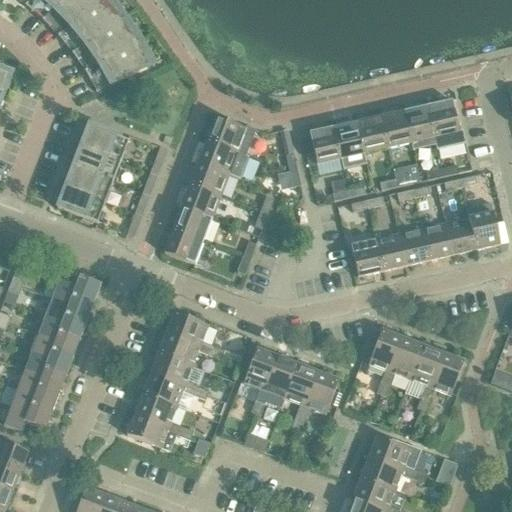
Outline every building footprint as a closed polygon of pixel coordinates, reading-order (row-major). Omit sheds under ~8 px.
[(25,8),(32,0),(13,0),(15,1),(15,0),(24,7),(25,8)] [(42,23),(64,0),(32,0),(25,8),(32,14),(33,14),(41,21),(41,22),(42,23)] [(58,39),(104,0),(103,0),(64,0),(42,23),(49,29),(57,37),(58,39)] [(72,56),(121,22),(121,21),(120,18),(119,15),(117,12),(116,9),(114,7),(111,9),(104,0),(58,39),(64,46),(71,54),(71,55),(72,56)] [(84,74),(137,44),(136,44),(136,41),(135,38),(134,35),(132,32),(131,29),(128,31),(121,22),(72,56),(77,64),(78,63),(84,73),(84,74)] [(95,94),(149,69),(149,66),(149,63),(148,59),(147,56),(145,53),(142,54),(137,44),(84,74),(89,82),(90,82),(95,92),(95,94)] [(0,95),(3,97),(11,76),(0,71),(0,95)] [(458,134),(451,103),(427,108),(434,140),(458,134)] [(434,140),(427,108),(403,113),(410,145),(434,140)] [(410,145),(403,113),(380,119),(388,150),(410,145)] [(245,158),(255,132),(245,128),(244,130),(215,119),(206,143),(237,154),(245,158)] [(388,150),(380,119),(357,124),(364,156),(388,150)] [(364,156),(357,124),(332,130),(340,161),(364,156)] [(127,145),(128,144),(121,141),(122,139),(112,135),(111,138),(88,129),(80,149),(120,165),(124,155),(123,154),(126,145),(127,145)] [(340,161),(332,130),(308,135),(313,155),(315,167),(340,161)] [(308,135),(300,137),(305,157),(313,155),(308,135)] [(228,177),(237,154),(206,143),(198,165),(228,177)] [(115,174),(118,165),(120,165),(80,149),(72,170),(112,185),(116,175),(115,174)] [(156,179),(166,153),(159,150),(149,176),(156,179)] [(296,172),(293,157),(285,158),(288,174),(296,172)] [(220,199),(228,177),(198,165),(189,188),(220,199)] [(458,176),(456,168),(441,171),(442,179),(458,176)] [(107,195),(111,185),(112,186),(112,185),(72,170),(64,190),(104,205),(108,195),(107,195)] [(442,179),(441,171),(425,175),(427,183),(442,179)] [(300,188),(296,172),(288,174),(292,190),(300,188)] [(149,199),(156,179),(149,176),(142,196),(149,199)] [(412,186),(410,178),(394,182),(396,190),(412,186)] [(476,186),(474,178),(458,182),(460,190),(476,186)] [(396,190),(394,182),(378,185),(380,193),(396,190)] [(460,190),(458,182),(443,185),(445,193),(460,190)] [(330,188),(332,196),(347,192),(345,185),(330,188)] [(211,222),(220,199),(189,188),(181,210),(211,222)] [(365,197),(363,189),(347,192),(349,200),(365,197)] [(429,197),(427,189),(412,192),(414,200),(429,197)] [(99,215),(103,205),(104,206),(104,205),(64,190),(57,209),(56,211),(82,220),(81,223),(91,227),(92,224),(96,226),(101,215),(99,215)] [(349,200),(347,192),(332,196),(333,204),(349,200)] [(414,200),(412,192),(396,196),(398,204),(414,200)] [(141,219),(149,199),(142,196),(134,216),(141,219)] [(267,217),(272,202),(265,199),(259,214),(267,217)] [(382,207),(381,199),(365,203),(367,211),(382,207)] [(367,211),(365,203),(349,207),(351,214),(367,211)] [(203,244),(211,222),(181,210),(172,232),(203,244)] [(261,232),(267,217),(259,214),(253,229),(261,232)] [(507,245),(502,224),(494,226),(492,215),(467,221),(474,253),(507,245)] [(133,240),(141,219),(134,216),(126,237),(133,240)] [(474,253),(467,221),(444,226),(451,258),(474,253)] [(451,258),(444,226),(420,232),(427,263),(451,258)] [(194,267),(203,244),(172,232),(163,256),(194,267)] [(427,263),(420,232),(397,237),(404,269),(427,263)] [(404,269),(397,237),(374,242),(381,274),(404,269)] [(381,274),(374,242),(349,248),(356,279),(381,274)] [(250,262),(255,247),(248,244),(242,259),(250,262)] [(0,261),(11,266),(14,259),(2,255),(0,261)] [(244,277),(250,262),(242,259),(236,274),(244,277)] [(0,270),(8,273),(11,266),(0,261),(0,270)] [(21,290),(23,283),(12,279),(10,286),(21,290)] [(93,307),(100,287),(78,279),(75,289),(58,282),(51,302),(69,308),(72,299),(93,307)] [(18,297),(21,290),(10,286),(7,293),(18,297)] [(86,325),(93,307),(72,299),(69,308),(51,302),(44,320),(62,326),(65,317),(86,325)] [(0,323),(7,326),(10,319),(0,315),(0,323)] [(201,344),(207,328),(173,315),(165,336),(199,349),(197,354),(209,358),(212,349),(201,344)] [(79,343),(86,325),(65,317),(62,326),(44,320),(37,337),(55,344),(59,335),(79,343)] [(388,375),(402,341),(381,333),(367,367),(384,373),(388,375)] [(72,361),(79,343),(59,335),(55,344),(37,337),(30,355),(48,362),(52,353),(72,361)] [(192,369),(197,354),(199,349),(165,336),(157,356),(192,369)] [(409,383),(422,348),(402,341),(388,375),(384,373),(379,385),(389,388),(393,377),(409,383)] [(429,391),(442,356),(422,348),(409,383),(424,389),(429,391)] [(220,362),(223,353),(212,349),(209,358),(220,362)] [(263,394),(277,359),(256,351),(242,386),(259,392),(263,394)] [(65,378),(72,361),(52,353),(48,362),(30,355),(23,373),(41,380),(45,370),(65,378)] [(186,385),(192,369),(157,356),(150,376),(184,389),(182,394),(193,399),(197,389),(186,385)] [(450,399),(463,364),(442,356),(429,391),(424,389),(420,400),(429,403),(433,392),(450,399)] [(284,401),(297,367),(277,359),(263,394),(259,392),(254,403),(264,407),(268,396),(284,401)] [(304,409),(317,375),(297,367),(284,401),(299,407),(304,409)] [(59,396),(65,378),(45,370),(41,380),(23,373),(17,391),(34,398),(38,388),(59,396)] [(325,417),(338,383),(317,375),(304,409),(299,407),(295,418),(304,422),(308,411),(325,417)] [(176,410),(182,394),(184,389),(150,376),(142,397),(176,410)] [(384,399),(389,388),(379,385),(375,396),(384,399)] [(52,414),(59,396),(38,388),(34,398),(17,391),(10,409),(27,416),(31,406),(52,414)] [(204,403),(208,393),(197,389),(193,399),(204,403)] [(170,425),(176,410),(142,397),(134,416),(169,430),(167,434),(178,439),(182,429),(170,425)] [(425,415),(429,403),(420,400),(416,411),(425,415)] [(260,418),(264,407),(254,403),(250,414),(260,418)] [(44,433),(52,414),(31,406),(27,416),(10,409),(3,428),(21,435),(25,426),(44,433)] [(161,451),(167,434),(169,430),(134,416),(126,438),(161,451)] [(300,433),(304,422),(295,418),(290,430),(300,433)] [(189,443),(193,434),(182,429),(178,439),(189,443)] [(263,455),(267,444),(247,436),(243,447),(263,455)] [(404,468),(410,452),(376,439),(368,460),(402,473),(400,478),(412,482),(415,473),(404,468)] [(0,468),(19,476),(27,455),(0,444),(0,468)] [(394,493),(400,478),(402,473),(368,460),(360,480),(394,493)] [(0,491),(11,496),(19,476),(0,468),(0,491)] [(423,486),(426,477),(415,473),(412,482),(423,486)] [(387,511),(389,509),(394,493),(360,480),(352,500),(383,511),(387,511)] [(100,511),(106,498),(85,490),(76,511),(100,511)] [(0,511),(5,511),(11,496),(0,491),(0,511)] [(123,511),(126,506),(106,498),(100,511),(123,511)] [(397,511),(389,509),(387,511),(383,511),(352,500),(347,511),(397,511)]
